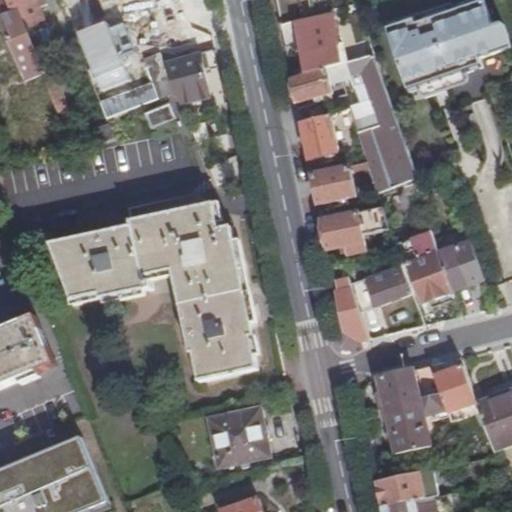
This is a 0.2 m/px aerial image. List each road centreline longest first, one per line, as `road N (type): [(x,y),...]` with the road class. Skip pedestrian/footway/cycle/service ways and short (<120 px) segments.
road 1 (tertiary): [(320,374),(239,0)]
road 2 (residential): [(511,326),(320,374)]
road 3 (tertiary): [(350,511),(320,374)]
